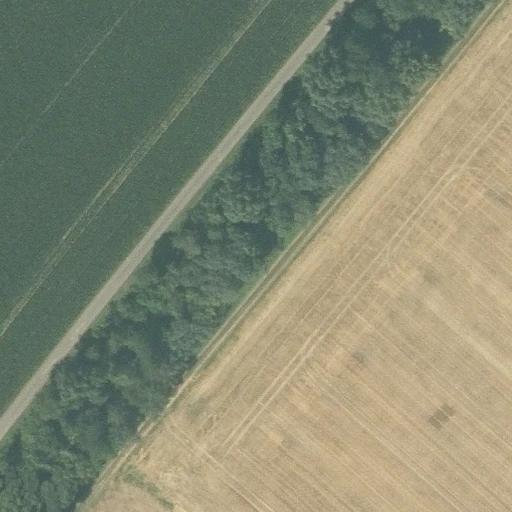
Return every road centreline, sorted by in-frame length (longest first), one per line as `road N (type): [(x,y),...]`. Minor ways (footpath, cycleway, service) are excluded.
road 1 (track): [(507,0),(74,511)]
road 2 (track): [(0,462),(380,0)]
